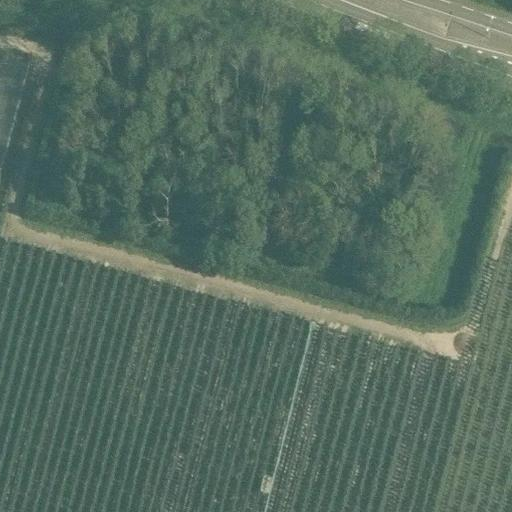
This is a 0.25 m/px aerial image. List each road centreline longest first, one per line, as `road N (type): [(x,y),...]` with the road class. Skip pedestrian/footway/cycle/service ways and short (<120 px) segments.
road 1 (unknown): [(38,223),(455,335),(502,178),(511,170)]
road 2 (secondary): [(511,41),(392,0)]
